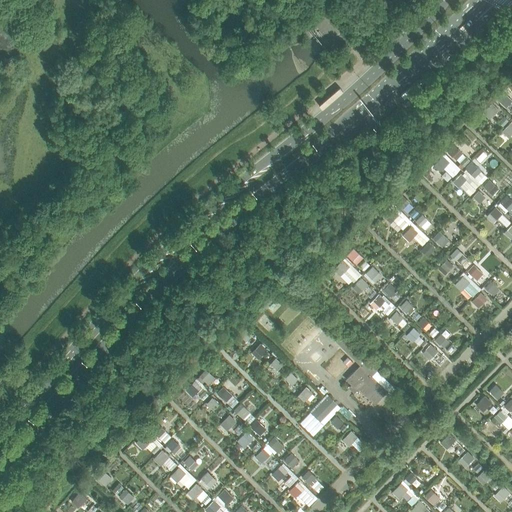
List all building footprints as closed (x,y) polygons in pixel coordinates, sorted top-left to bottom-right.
[(503,92),(497,98),(506,106),(511,100),(503,92)] [(492,103),(483,112),(489,118),(498,109),(492,103)] [(511,123),(510,122),(502,131),(508,137),(511,133),(511,123)] [(453,143),(446,150),(455,159),(462,152),(453,143)] [(441,156),(434,165),(440,170),(443,167),(453,176),(457,171),(441,156)] [(472,162),(465,168),(466,169),(480,183),(481,184),(487,177),(472,162)] [(460,173),(452,181),(458,187),(460,185),(469,195),(475,189),(475,188),(462,175),(460,173)] [(489,179),(483,185),(492,194),(498,188),(489,179)] [(479,191),(473,196),(479,201),(484,196),(479,191)] [(511,200),(506,195),(500,202),(509,210),(511,206),(511,200)] [(402,196),(397,202),(407,212),(413,206),(402,196)] [(390,210),(384,217),(390,223),(393,220),(403,229),(408,224),(409,225),(410,224),(412,222),(393,203),(388,209),(390,210)] [(496,207),(487,217),(493,222),(497,218),(506,226),(510,222),(501,213),(502,213),(496,207)] [(422,214),(415,220),(425,229),(431,223),(422,214)] [(411,226),(402,235),(409,241),(413,237),(422,245),(429,238),(412,222),(410,224),(411,225),(411,226)] [(439,231),(433,237),(442,246),(448,239),(439,231)] [(429,242),(421,250),(427,256),(434,248),(429,242)] [(456,247),(450,254),(456,260),(462,253),(456,247)] [(353,248),(347,254),(356,263),(362,256),(353,248)] [(344,257),(334,268),(340,274),(343,271),(351,280),(353,281),(361,274),(344,257)] [(446,260),(438,268),(444,274),(452,266),(446,260)] [(474,265),(468,271),(476,279),(482,273),(474,265)] [(372,266),(366,272),(375,281),(381,275),(372,266)] [(458,281),(454,284),(461,290),(463,287),(472,296),(481,288),(463,271),(456,279),(458,281)] [(361,278),(352,286),(359,292),(367,284),(361,278)] [(490,281),(485,287),(493,295),(498,289),(490,281)] [(389,283),(383,289),(389,295),(395,289),(389,283)] [(480,292),(471,301),(478,307),(486,298),(480,292)] [(378,294),(370,303),(376,309),(384,300),(378,294)] [(406,299),(400,306),(408,314),(414,307),(406,299)] [(396,311),(390,317),(397,323),(403,317),(396,311)] [(423,316),(417,323),(422,327),(428,321),(423,316)] [(245,328),(236,338),(242,344),(252,334),(245,328)] [(413,328),(406,335),(412,341),(419,334),(413,328)] [(441,334),(435,339),(443,347),(448,341),(441,334)] [(395,388),(363,356),(342,335),(336,340),(360,365),(345,379),(356,390),(358,388),(375,404),(383,396),(387,391),(390,394),(395,388)] [(260,343),(251,352),(258,359),(266,349),(260,343)] [(430,344),(422,353),(429,360),(438,351),(430,344)] [(275,357),(270,363),(277,370),(282,364),(275,357)] [(206,368),(199,376),(208,384),(215,377),(206,368)] [(290,373),(286,378),(292,383),(297,378),(290,373)] [(195,380),(186,389),(192,396),(201,387),(195,380)] [(495,385),(490,391),(497,397),(502,391),(495,385)] [(223,386),(216,392),(226,401),(232,395),(223,386)] [(307,386),(297,395),(303,401),(313,392),(307,386)] [(324,399),(311,412),(320,421),(337,403),(328,395),(324,399)] [(485,395),(476,405),(482,411),(491,401),(485,395)] [(209,398),(205,402),(213,409),(218,404),(212,398),(210,399),(209,398)] [(240,402),(233,410),(243,418),(250,412),(240,402)] [(495,412),(488,420),(498,428),(505,420),(495,412)] [(229,414),(220,423),(227,430),(235,420),(229,414)] [(336,415),(330,421),(337,428),(343,422),(336,415)] [(257,419),(250,426),(260,435),(266,428),(257,419)] [(156,421),(149,428),(158,436),(165,430),(156,421)] [(350,430),(342,439),(348,446),(351,443),(359,451),(366,445),(350,430)] [(246,431),(237,440),(244,447),(253,438),(246,431)] [(144,432),(135,442),(142,448),(151,439),(144,432)] [(449,433),(440,442),(446,449),(455,439),(449,433)] [(274,436),(267,443),(268,443),(278,452),(284,446),(274,436)] [(172,439),(167,445),(174,452),(180,446),(172,439)] [(161,449),(153,458),(160,465),(168,456),(161,449)] [(263,449),(256,457),(261,462),(269,454),(263,449)] [(467,451),(458,460),(465,467),(474,457),(467,451)] [(291,453),(284,460),(292,467),(299,460),(291,453)] [(190,455),(184,462),(191,469),(198,463),(190,455)] [(281,464),(271,474),(278,480),(287,471),(281,465),(281,464)] [(172,474),(170,475),(177,481),(185,473),(179,466),(172,474)] [(485,468),(476,477),(483,484),(492,475),(485,468)] [(102,469),(96,476),(105,484),(111,477),(102,469)] [(308,470),(302,477),(318,492),(323,486),(317,480),(317,479),(308,470)] [(207,471),(201,478),(210,487),(216,480),(207,471)] [(410,473),(405,479),(410,483),(415,478),(410,473)] [(297,481),(288,491),(295,497),(297,495),(304,488),(307,491),(300,498),(309,506),(317,497),(299,480),(298,482),(297,481)] [(400,483),(392,491),(399,498),(405,491),(407,489),(413,494),(411,496),(407,501),(411,505),(419,496),(403,480),(400,483)] [(196,483),(187,492),(194,499),(202,490),(196,483)] [(503,485),(494,495),(500,501),(510,492),(503,485)] [(125,488),(119,495),(127,504),(134,497),(125,488)] [(224,488),(218,495),(227,503),(233,497),(224,488)] [(430,490),(425,496),(433,504),(439,498),(430,490)] [(79,492),(71,501),(77,507),(86,498),(79,492)] [(213,499),(204,508),(207,511),(214,511),(220,506),(213,499)] [(85,501),(79,508),(82,511),(94,511),(96,510),(85,501)] [(419,501),(411,509),(413,511),(420,511),(426,507),(419,501)]
